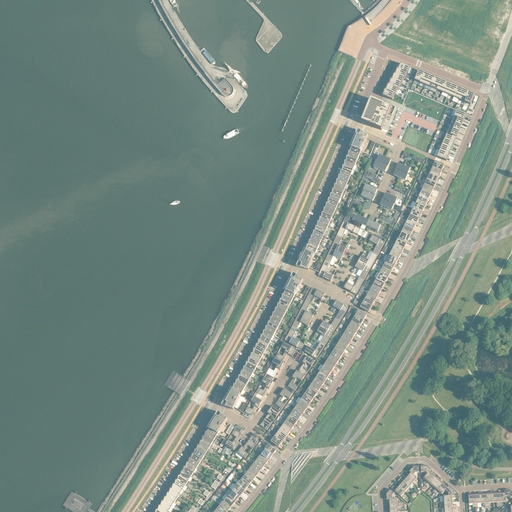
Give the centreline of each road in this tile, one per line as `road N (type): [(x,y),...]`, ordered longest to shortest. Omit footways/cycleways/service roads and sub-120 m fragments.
road 1 (tertiary): [(124,511),(212,375),(369,41)]
road 2 (residential): [(242,511),(392,294),(488,88)]
road 3 (secondary): [(511,130),(426,308),(289,511)]
road 4 (secondary): [(296,511),(428,321),(511,147)]
road 5 (residential): [(215,405),(291,266)]
road 6 (residential): [(291,266),(356,123)]
road 7 (residential): [(146,511),(215,405)]
road 8 (residential): [(372,210),(403,144),(356,123)]
